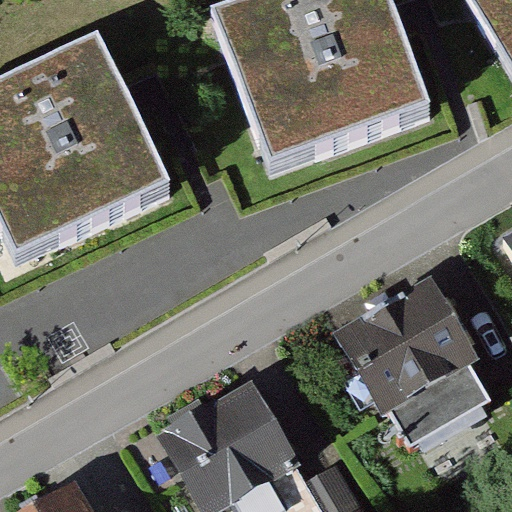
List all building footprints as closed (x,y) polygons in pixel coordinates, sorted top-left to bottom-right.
[(391,0),(279,0),(204,25),(258,192),(437,135),(398,18),(391,0)] [(511,78),(511,0),(469,0),(511,78)] [(95,38),(0,82),(0,277),(171,208),(123,101),(95,38)] [(511,249),(499,257),(511,278),(511,249)] [(492,431),(419,303),(331,353),(404,481),(492,431)] [(300,511),(241,409),(146,463),(173,511),(300,511)]
